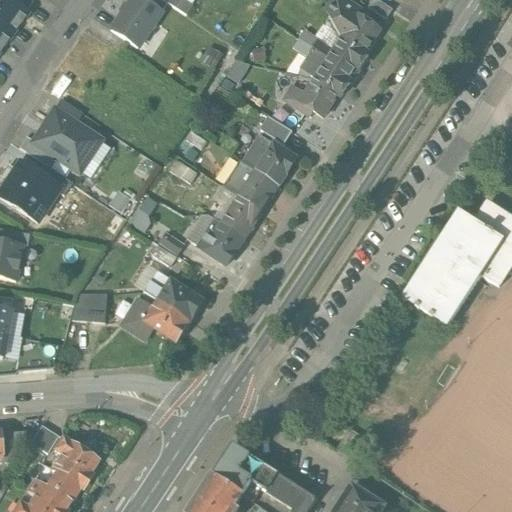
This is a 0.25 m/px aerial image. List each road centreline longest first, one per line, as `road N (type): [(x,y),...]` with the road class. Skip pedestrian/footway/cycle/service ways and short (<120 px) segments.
road 1 (primary): [(226,373),(248,356),(479,0)]
road 2 (primary): [(456,0),(233,348),(226,373)]
road 3 (residential): [(195,421),(113,389),(0,397)]
road 4 (residential): [(0,115),(81,0)]
